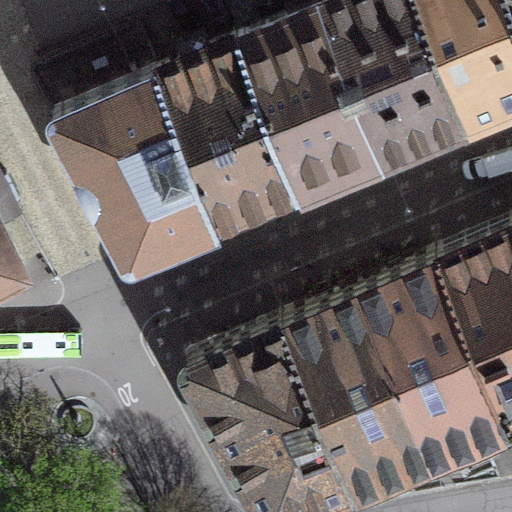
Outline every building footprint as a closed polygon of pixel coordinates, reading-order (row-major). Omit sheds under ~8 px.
[(238,27),(298,179),(372,149),(382,145),(352,69),(323,0),(286,0),(289,7),(238,27)] [(421,0),(323,0),(352,69),(435,35),(421,0)] [(511,0),(421,0),(435,35),(466,111),(511,92),(511,0)] [(157,59),(218,210),(229,206),(298,179),(238,27),(157,59)] [(352,69),(382,145),(466,111),(435,35),(352,69)] [(82,159),(98,189),(96,190),(100,196),(101,196),(122,235),(122,237),(125,242),(127,244),(130,245),(132,245),(136,245),(139,244),(141,242),(211,214),(212,214),(217,213),(218,211),(218,210),(157,59),(151,62),(150,63),(63,98),(61,97),(56,99),(55,100),(53,104),(53,108),(54,110),(81,160),(82,159)] [(0,273),(24,261),(0,213),(0,212),(21,202),(0,161),(0,273)] [(511,209),(437,241),(508,407),(511,405),(511,209)] [(299,299),(283,306),(353,472),(508,407),(437,241),(421,248),(404,255),(405,256),(386,264),(386,262),(357,275),(358,276),(340,283),(339,282),(334,284),(334,286),(316,294),(315,292),(299,299)] [(264,500),(266,503),(269,505),(272,506),(275,506),(278,504),(353,472),(283,306),(257,317),(257,318),(197,342),(197,341),(194,343),(190,345),(188,347),(186,350),(186,354),(187,356),(189,359),(264,500)]
